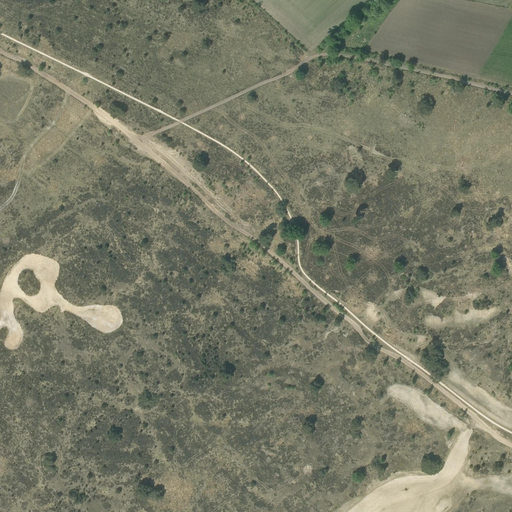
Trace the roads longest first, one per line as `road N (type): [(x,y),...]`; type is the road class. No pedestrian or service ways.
road 1 (track): [(511,444),(368,343),(294,272),(75,94),(0,52)]
road 2 (track): [(131,143),(328,53),(511,95)]
